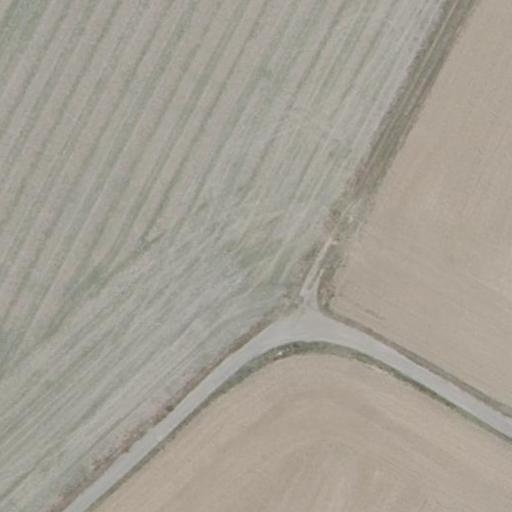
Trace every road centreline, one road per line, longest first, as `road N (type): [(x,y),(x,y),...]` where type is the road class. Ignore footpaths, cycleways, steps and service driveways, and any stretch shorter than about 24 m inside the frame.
road 1 (track): [(298,317),(466,0)]
road 2 (track): [(89,511),(298,317)]
road 3 (track): [(511,439),(298,317)]
